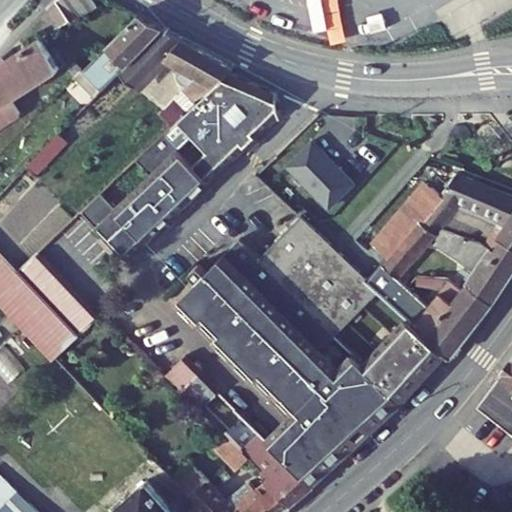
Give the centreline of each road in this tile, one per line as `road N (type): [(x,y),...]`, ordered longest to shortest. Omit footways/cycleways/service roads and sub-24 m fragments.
road 1 (residential): [(353,488),(147,293),(140,272),(301,113),(321,72)]
road 2 (tertiary): [(511,313),(438,409),(353,488)]
road 3 (tertiary): [(321,72),(267,56),(160,0)]
